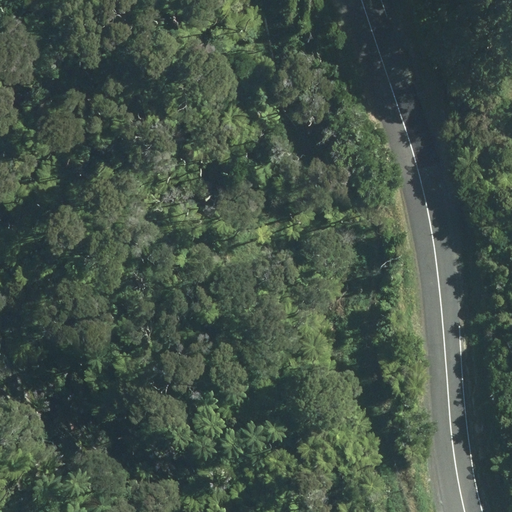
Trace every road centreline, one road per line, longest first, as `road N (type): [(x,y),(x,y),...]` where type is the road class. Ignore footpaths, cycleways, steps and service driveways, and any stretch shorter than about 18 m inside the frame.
road 1 (unclassified): [(378,0),(438,193),(479,511)]
road 2 (track): [(325,0),(351,72),(370,405),(390,511)]
